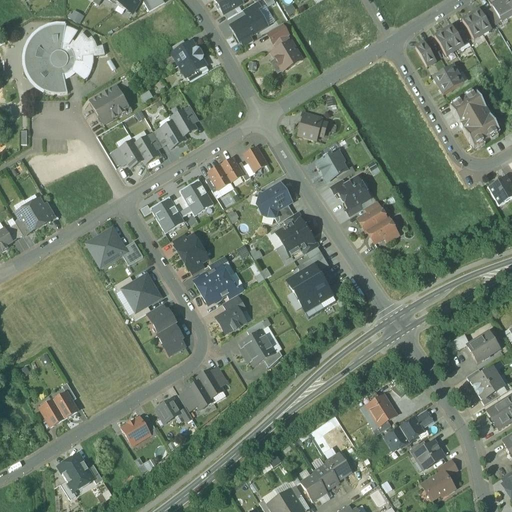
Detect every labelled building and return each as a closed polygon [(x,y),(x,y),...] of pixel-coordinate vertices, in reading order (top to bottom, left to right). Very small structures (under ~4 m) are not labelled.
[(140,0),(121,0),(117,7),(132,15),(140,0)] [(144,0),(143,3),(149,13),(164,5),(161,0),(144,0)] [(215,0),(214,1),(223,16),(242,5),(238,0),(215,0)] [(499,2),(490,7),(492,10),(499,22),(499,21),(499,22),(494,25),(495,27),(511,17),(511,16),(502,0),(498,0),(499,2)] [(511,0),(502,0),(511,16),(511,0)] [(242,12),(246,18),(257,12),(260,10),(257,4),(242,12)] [(295,13),(290,5),(283,10),(287,17),(295,13)] [(499,22),(492,10),(487,13),(494,25),(499,22),(499,21),(499,22)] [(84,17),(71,11),(67,18),(80,25),(84,17)] [(229,27),(239,44),(240,44),(250,38),(267,28),(257,12),(246,18),(229,27)] [(479,12),(461,22),(473,42),(490,32),(479,12)] [(282,26),(266,35),(273,47),(274,46),(287,39),(288,38),(282,26)] [(82,35),(74,45),(71,43),(78,33),(73,30),(69,29),(65,28),(64,28),(57,27),(49,29),(41,32),(34,38),(29,44),(26,51),(25,59),(25,67),(28,75),(32,83),(38,88),(44,92),(44,93),(47,94),(51,95),(56,96),(60,96),(67,95),(64,81),(69,78),(74,74),(86,83),(87,82),(86,81),(89,76),(91,71),(93,66),(93,58),(105,56),(102,47),(97,49),(95,44),(91,39),(88,41),(82,35)] [(463,48),(451,28),(434,39),(446,58),(463,48)] [(253,43),(250,38),(240,44),(243,49),(253,43)] [(301,62),(290,44),(287,39),(274,46),(278,52),(272,55),(282,73),(301,62)] [(183,43),(170,50),(173,55),(186,48),(183,43)] [(173,55),(172,56),(179,68),(200,55),(198,51),(195,50),(192,45),(186,48),(173,55)] [(423,45),(415,50),(426,69),(435,64),(423,45)] [(200,55),(179,68),(186,79),(187,79),(199,71),(205,68),(202,62),(203,59),(200,55)] [(452,68),(432,80),(442,97),(462,85),(452,68)] [(199,71),(187,79),(190,84),(203,76),(199,71)] [(115,89),(90,104),(103,127),(125,114),(125,113),(128,111),(115,89)] [(499,134),(475,93),(449,109),(473,150),(499,134)] [(69,119),(69,106),(38,106),(38,119),(69,119)] [(198,122),(190,109),(184,112),(192,126),(198,122)] [(184,112),(170,120),(172,124),(173,123),(182,139),(195,131),(192,126),(184,112)] [(317,120),(302,116),(300,123),(302,124),(315,128),(316,123),(317,120)] [(172,124),(160,131),(168,145),(171,150),(184,142),(182,139),(173,123),(172,124)] [(315,128),(302,124),(298,138),(315,143),(317,137),(322,139),(326,126),(316,123),(315,128)] [(160,131),(153,135),(162,149),(168,145),(160,131)] [(162,149),(153,135),(147,139),(155,152),(156,152),(162,149)] [(135,146),(134,146),(143,162),(145,165),(159,157),(156,152),(155,152),(147,139),(135,146)] [(133,143),(119,151),(127,164),(127,165),(130,170),(143,162),(134,146),(135,146),(133,143)] [(256,150),(247,156),(246,160),(248,165),(254,174),(266,167),(256,150)] [(127,164),(119,151),(113,154),(121,168),(127,165),(127,164)] [(337,154),(332,157),(327,155),(322,158),(322,163),(317,166),(320,171),(319,172),(323,178),(324,178),(327,183),(345,173),(341,165),(343,164),(337,154)] [(232,161),(220,168),(230,184),(242,177),(236,167),(232,161)] [(243,168),(241,164),(236,167),(242,177),(245,182),(250,179),(250,178),(243,168)] [(254,174),(248,165),(243,168),(250,178),(255,175),(254,174)] [(220,168),(208,175),(210,179),(218,192),(230,184),(220,168)] [(218,192),(210,179),(205,182),(213,195),(218,192)] [(345,187),(336,192),(337,194),(348,211),(349,213),(361,206),(369,201),(357,179),(345,187)] [(511,189),(506,179),(487,189),(498,208),(511,199),(511,189)] [(342,182),(330,189),(334,196),(337,194),(336,192),(345,187),(342,182)] [(199,184),(181,194),(183,198),(193,213),(196,218),(213,207),(199,184)] [(287,207),(291,204),(280,185),(262,196),(259,195),(256,208),(258,209),(263,210),(262,216),(262,218),(275,221),(277,213),(287,207)] [(183,198),(172,205),(181,220),(193,213),(183,198)] [(42,207),(38,201),(27,208),(39,229),(51,222),(50,221),(42,207)] [(170,201),(153,211),(167,235),(184,224),(181,220),(172,205),(170,201)] [(56,218),(47,204),(42,207),(50,221),(56,218)] [(375,204),(364,211),(367,216),(379,209),(375,204)] [(361,206),(349,213),(348,211),(345,212),(349,219),(363,212),(360,207),(361,206)] [(140,211),(144,218),(151,214),(147,207),(140,211)] [(287,207),(277,213),(275,221),(278,226),(283,223),(293,217),(287,207)] [(39,229),(27,208),(16,215),(20,221),(28,235),(39,229)] [(379,209),(367,216),(357,222),(365,235),(366,234),(366,233),(386,222),(386,221),(379,209)] [(293,217),(283,223),(286,228),(300,220),(300,221),(301,220),(298,214),(293,217)] [(286,228),(275,235),(282,247),(307,232),(300,221),(300,220),(286,228)] [(386,222),(366,233),(366,234),(374,246),(384,240),(395,233),(388,220),(386,221),(386,222)] [(28,235),(20,221),(14,224),(16,226),(22,237),(23,238),(28,235)] [(16,226),(5,232),(12,243),(22,237),(16,226)] [(4,230),(0,232),(0,254),(7,250),(6,248),(13,244),(12,243),(5,232),(4,230)] [(100,269),(121,256),(126,254),(123,250),(112,231),(86,246),(100,269)] [(307,232),(282,247),(289,259),(301,252),(314,244),(314,243),(307,232)] [(395,233),(384,240),(387,245),(398,239),(395,233)] [(184,236),(172,243),(175,248),(187,241),(184,236)] [(175,248),(174,249),(181,261),(200,249),(193,237),(175,248)] [(134,243),(123,250),(126,254),(121,256),(128,268),(143,259),(134,243)] [(314,244),(301,252),(304,257),(318,248),(315,243),(314,243),(314,244)] [(200,249),(181,261),(188,273),(189,272),(201,265),(208,261),(200,249)] [(309,261),(320,255),(317,249),(306,256),(309,261)] [(297,268),(300,274),(313,266),(318,273),(328,267),(320,255),(309,261),(297,268)] [(224,258),(208,268),(211,273),(221,267),(222,268),(228,264),(224,258)] [(201,265),(189,272),(192,277),(204,270),(201,265)] [(300,274),(285,283),(304,316),(333,299),(318,273),(313,266),(300,274)] [(211,273),(193,284),(201,295),(228,279),(222,268),(221,267),(211,273)] [(255,274),(257,282),(268,279),(265,271),(255,274)] [(133,284),(121,291),(128,303),(153,288),(146,276),(133,284)] [(130,279),(115,288),(118,293),(121,291),(133,284),(130,279)] [(228,279),(201,295),(208,307),(226,297),(235,291),(235,290),(228,279)] [(241,287),(235,290),(235,291),(226,297),(229,302),(237,297),(244,293),(241,287)] [(153,288),(128,303),(135,314),(147,307),(160,299),(153,288)] [(229,302),(222,306),(226,314),(236,308),(236,309),(242,305),(237,297),(229,302)] [(242,305),(236,309),(236,308),(226,314),(215,320),(225,336),(233,331),(234,332),(239,329),(238,328),(245,324),(240,315),(246,311),(242,305)] [(150,313),(146,316),(150,322),(166,313),(162,306),(150,313)] [(146,316),(150,313),(147,307),(135,314),(131,316),(135,322),(146,316)] [(166,313),(150,322),(151,323),(158,336),(174,327),(176,326),(168,312),(166,313)] [(261,323),(246,332),(250,338),(261,331),(262,332),(265,330),(261,323)] [(174,327),(158,336),(157,337),(165,350),(165,351),(181,342),(182,341),(174,327)] [(250,338),(239,345),(246,357),(269,343),(262,332),(261,331),(250,338)] [(469,346),(466,348),(477,365),(499,351),(488,334),(469,346)] [(464,336),(450,344),(455,354),(464,349),(466,348),(469,346),(464,336)] [(181,342),(165,351),(169,358),(185,349),(181,342)] [(269,343),(246,357),(253,369),(264,363),(276,355),(269,343)] [(276,355),(264,363),(268,370),(282,358),(279,353),(276,355)] [(218,369),(211,373),(220,389),(227,384),(218,369)] [(481,376),(471,383),(471,384),(469,385),(475,393),(498,379),(492,370),(481,376)] [(478,371),(466,379),(469,385),(471,384),(471,383),(481,376),(478,371)] [(209,372),(197,379),(199,383),(187,390),(188,392),(198,407),(200,411),(212,404),(210,400),(222,393),(220,389),(211,373),(209,372)] [(498,379),(475,393),(480,402),(482,401),(482,402),(496,393),(503,388),(498,379)] [(76,401),(67,385),(62,388),(66,396),(71,404),(76,401)] [(404,395),(395,387),(391,391),(400,399),(404,395)] [(198,407),(188,392),(178,398),(186,410),(188,413),(198,407)] [(496,393),(482,402),(482,401),(480,402),(484,408),(495,401),(499,398),(496,393)] [(66,396),(53,404),(64,422),(77,414),(71,404),(66,396)] [(383,397),(366,407),(367,408),(364,410),(369,417),(372,416),(379,428),(387,423),(396,418),(383,397)] [(511,397),(486,414),(498,432),(511,423),(511,397)] [(164,406),(156,411),(161,420),(163,418),(167,423),(181,415),(181,414),(181,413),(173,401),(169,403),(167,403),(164,404),(164,406)] [(53,404),(40,411),(51,429),(64,422),(53,404)] [(186,410),(181,413),(181,414),(181,415),(186,424),(192,420),(188,413),(186,410)] [(426,413),(414,420),(418,425),(429,418),(426,413)] [(155,430),(147,417),(140,421),(148,434),(155,430)] [(429,418),(418,425),(421,431),(433,423),(429,418)] [(139,419),(121,430),(131,446),(139,441),(140,442),(150,437),(148,434),(140,421),(139,419)] [(414,420),(399,430),(409,445),(416,440),(417,439),(417,438),(423,434),(421,431),(418,425),(414,420)] [(379,428),(372,433),(375,438),(391,428),(387,423),(379,428)] [(399,430),(384,440),(393,454),(399,450),(401,450),(409,445),(399,430)] [(511,437),(502,444),(506,450),(505,450),(509,456),(510,455),(511,457),(511,437)] [(423,444),(409,453),(412,458),(414,457),(414,456),(426,448),(423,444)] [(426,448),(414,456),(414,457),(423,471),(443,459),(433,444),(426,448)] [(351,475),(339,456),(325,464),(326,466),(337,483),(351,475)] [(78,457),(59,469),(59,472),(66,483),(72,493),(92,481),(93,480),(87,471),(78,457)] [(450,461),(437,470),(440,475),(443,473),(444,475),(447,479),(457,473),(450,461)] [(337,483),(326,466),(313,475),(314,476),(325,493),(338,485),(337,483)] [(102,483),(93,467),(87,471),(93,480),(92,481),(96,486),(102,483)] [(511,472),(500,480),(504,485),(511,480),(511,472)] [(440,475),(421,487),(431,503),(440,497),(441,499),(454,491),(447,479),(444,475),(443,473),(440,475)] [(314,476),(300,485),(312,504),(326,495),(325,493),(314,476)] [(511,480),(504,485),(503,486),(507,493),(507,495),(509,499),(511,499),(511,500),(511,480)] [(72,493),(66,483),(60,487),(70,502),(76,499),(72,493)] [(295,488),(290,491),(297,501),(302,498),(295,488)] [(303,511),(297,501),(290,491),(278,499),(286,511),(303,511)] [(266,506),(270,511),(286,511),(278,499),(266,506)] [(266,506),(264,502),(259,505),(263,511),(270,511),(266,506)]
